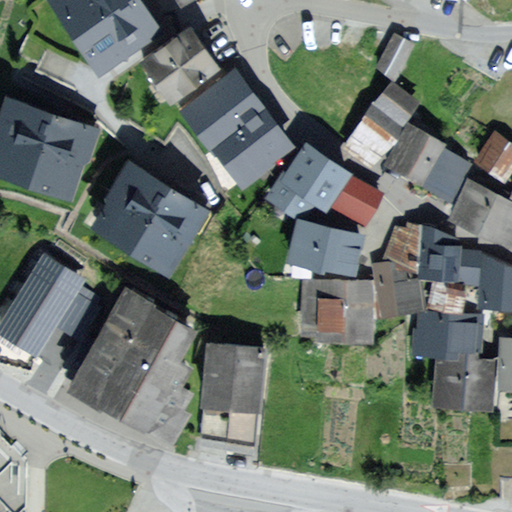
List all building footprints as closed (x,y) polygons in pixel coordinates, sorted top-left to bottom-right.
[(141,0),(52,0),(51,1),(100,76),(161,31),(141,0)] [(201,0),(175,0),(183,13),(201,0)] [(146,63),(177,105),(224,70),(193,28),(146,63)] [(395,37),(375,71),(395,83),(416,49),(395,37)] [(289,112),(321,129),(329,118),(352,114),(362,119),(371,106),(364,90),(348,79),(364,56),(338,40),(326,57),(312,49),(303,62),(285,52),(269,74),(283,101),(292,107),(289,112)] [(236,70),(181,110),(213,153),(216,150),(245,188),(296,149),(236,70)] [(392,86),(377,106),(405,127),(420,106),(392,86)] [(101,131),(10,100),(0,129),(0,173),(78,200),(101,131)] [(378,167),(404,130),(375,110),(365,123),(352,116),(331,120),(323,131),(378,167)] [(412,128),(388,169),(450,204),(473,162),(412,128)] [(511,145),(494,133),(475,162),(504,182),(511,169),(511,145)] [(284,184),(281,182),(269,202),(294,218),(313,215),(318,207),(331,213),(357,174),(309,145),(284,184)] [(132,162),(94,226),(175,274),(213,210),(132,162)] [(511,201),(469,183),(452,221),(511,248),(511,201)] [(370,235),(302,221),(293,265),(361,279),(370,235)] [(479,307),(511,309),(511,268),(433,229),(409,223),(410,229),(396,226),(387,256),(420,272),(420,278),(482,284),(479,307)] [(394,264),(374,268),(384,320),(418,314),(426,312),(420,280),(397,284),(394,264)] [(89,315),(11,277),(0,297),(0,342),(29,359),(40,337),(70,352),(89,315)] [(376,283),(301,283),(301,344),(376,344),(376,283)] [(466,293),(435,286),(430,305),(461,312),(466,293)] [(194,325),(127,289),(72,391),(180,448),(198,413),(191,409),(200,392),(189,386),(199,367),(186,361),(199,337),(190,333),(194,325)] [(419,315),(413,353),(456,358),(456,350),(479,353),(484,314),(429,312),(419,315)] [(500,389),(511,389),(511,341),(502,341),(500,389)] [(270,349),(208,345),(205,407),(266,410),(270,349)] [(491,363),(441,362),(437,408),(495,414),(491,363)]
